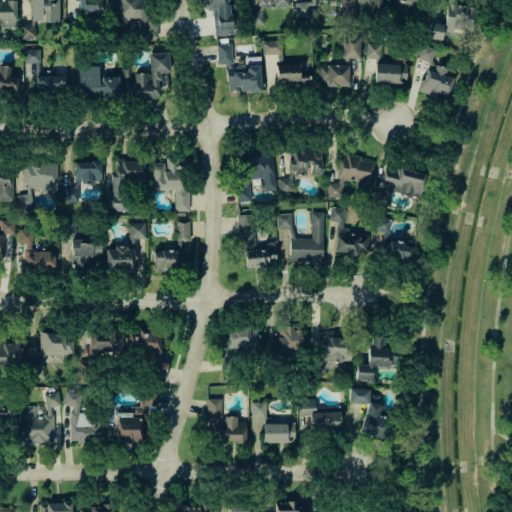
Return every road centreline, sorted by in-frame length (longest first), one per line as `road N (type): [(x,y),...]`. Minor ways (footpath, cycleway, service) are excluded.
road 1 (residential): [(157,511),(195,349),(212,196),(176,0)]
road 2 (residential): [(0,128),(391,122)]
road 3 (residential): [(0,474),(369,473)]
road 4 (residential): [(0,301),(357,298)]
